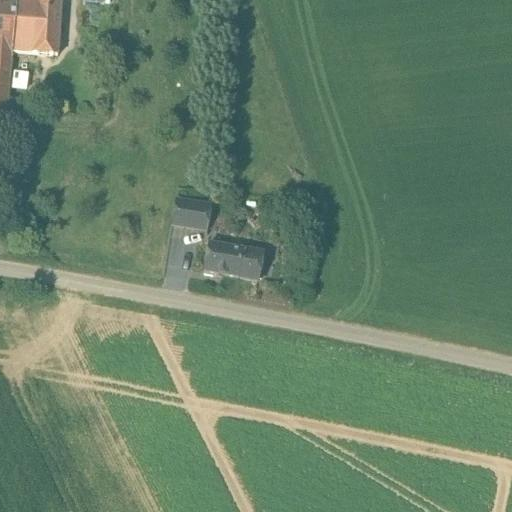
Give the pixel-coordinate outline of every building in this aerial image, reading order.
[(0,0),(0,125),(5,125),(10,69),(11,55),(15,0),(0,0)] [(60,0),(15,0),(11,55),(57,58),(60,0)] [(210,209),(175,203),(171,227),(206,233),(210,209)] [(242,251),(208,245),(203,275),(238,281),(238,280),(257,283),(262,256),(242,252),(242,251)] [(189,291),(190,251),(167,251),(166,291),(189,291)]
